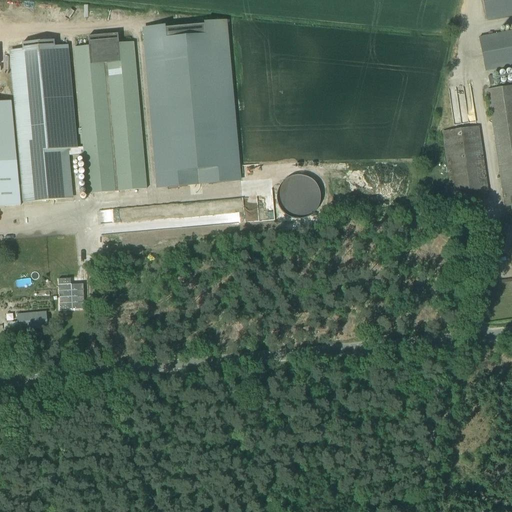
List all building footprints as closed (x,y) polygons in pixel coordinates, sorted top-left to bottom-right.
[(511,0),(481,0),(486,20),(511,15),(511,0)] [(240,179),(226,23),(142,31),(156,186),(240,179)] [(511,32),(478,39),(485,72),(511,66),(511,32)] [(88,47),(74,48),(81,129),(78,129),(78,135),(81,135),(83,148),(83,155),(87,195),(146,190),(133,43),(118,44),(117,34),(87,37),(88,47)] [(22,53),(9,54),(22,201),(72,196),(68,156),(83,155),(83,148),(77,149),(68,49),(54,50),(53,41),(21,44),(22,53)] [(511,87),(488,91),(503,199),(504,207),(511,205),(511,87)] [(0,207),(20,206),(10,102),(0,102),(0,207)] [(442,132),(452,203),(488,198),(477,127),(442,132)] [(170,226),(208,226),(208,213),(242,213),(242,202),(178,203),(179,217),(170,218),(170,226)] [(498,253),(506,255),(511,230),(503,228),(498,253)] [(47,328),(46,313),(16,315),(17,323),(10,324),(11,334),(18,334),(17,331),(47,328)]
